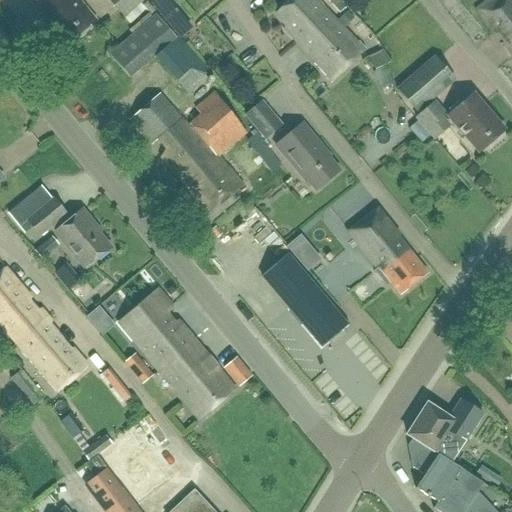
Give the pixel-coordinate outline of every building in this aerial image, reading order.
[(27,0),(65,46),(95,21),(77,0),(27,0)] [(106,0),(129,25),(135,19),(144,11),(139,5),(144,0),(106,0)] [(331,81),(363,51),(342,29),(335,22),(314,0),(288,0),(275,13),(285,23),(284,32),(331,81)] [(511,48),(511,46),(511,0),(489,0),(476,11),(495,35),(499,33),(511,48)] [(346,12),(335,22),(342,29),(352,19),(346,12)] [(175,39),(154,14),(107,54),(128,79),(153,57),(188,96),(210,75),(177,38),(175,39)] [(212,25),(242,69),(258,58),(228,14),(212,25)] [(21,35),(30,27),(21,16),(12,23),(21,35)] [(178,35),(185,28),(177,20),(170,26),(178,35)] [(415,113),(453,81),(433,57),(395,90),(415,113)] [(373,72),(381,90),(392,84),(382,67),(373,72)] [(246,133),(212,93),(193,109),(199,115),(186,126),(159,94),(128,120),(150,146),(157,140),(164,149),(159,158),(183,186),(179,190),(202,218),(241,185),(217,158),(246,133)] [(477,153),(503,130),(472,94),(446,117),(477,153)] [(264,139),(281,125),(260,102),(244,116),(264,139)] [(432,139),(447,127),(439,118),(443,114),(434,103),(415,119),(432,139)] [(414,137),(422,130),(416,123),(408,130),(414,137)] [(314,191),(339,171),(328,158),(329,157),(301,124),(274,146),(301,179),(303,178),(314,191)] [(280,165),(254,130),(250,134),(252,137),(245,142),(255,155),(256,154),(271,173),(280,165)] [(40,209),(29,196),(7,215),(23,234),(31,227),(39,236),(49,227),(84,269),(109,248),(92,227),(94,226),(81,210),(69,220),(52,199),(40,209)] [(398,235),(378,210),(347,234),(375,270),(373,272),(385,288),(390,284),(399,295),(425,274),(396,237),(398,235)] [(40,260),(58,245),(53,239),(34,254),(40,260)] [(320,347),(346,325),(286,255),(261,277),(320,347)] [(66,290),(77,280),(64,265),(52,275),(66,290)] [(19,282),(8,270),(0,276),(0,325),(59,391),(88,364),(74,348),(70,349),(62,338),(62,337),(49,324),(51,321),(41,310),(33,315),(24,304),(31,296),(19,282)] [(173,324),(165,314),(170,307),(157,291),(148,298),(120,322),(117,324),(198,419),(233,389),(177,322),(173,324)] [(106,319),(95,329),(100,336),(112,326),(106,319)] [(153,375),(134,353),(122,362),(142,385),(153,375)] [(238,386),(250,376),(234,357),(222,367),(238,386)] [(130,398),(108,369),(101,374),(124,403),(130,398)] [(20,370),(9,378),(32,407),(42,398),(20,370)] [(463,443),(481,415),(459,401),(447,418),(425,404),(405,435),(411,439),(406,446),(410,468),(423,476),(414,489),(435,502),(431,509),(436,511),(506,511),(511,507),(511,504),(459,469),(449,463),(462,442),(463,443)] [(105,436),(82,453),(88,461),(111,445),(105,436)] [(109,511),(128,498),(120,488),(105,470),(85,484),(100,504),(96,506),(100,511),(109,511)] [(212,511),(193,490),(168,511),(212,511)] [(109,511),(137,511),(128,498),(109,511)]
